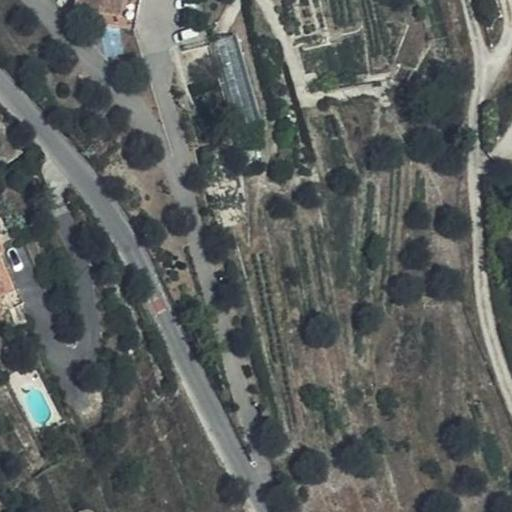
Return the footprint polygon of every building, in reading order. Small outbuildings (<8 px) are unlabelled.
[(78,0),(77,10),(110,17),(113,0),(78,0)] [(119,19),(123,0),(113,0),(110,17),(119,19)] [(234,123),(259,119),(242,32),(217,37),(234,123)] [(0,266),(0,256),(3,255),(0,246),(0,313),(1,316),(17,309),(0,266)] [(26,306),(3,255),(0,256),(0,266),(17,309),(26,306)]
